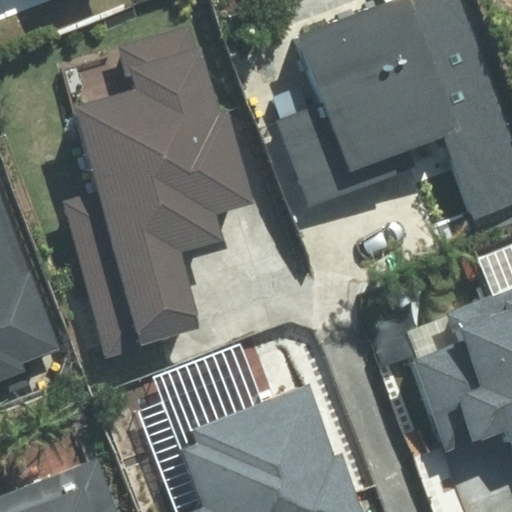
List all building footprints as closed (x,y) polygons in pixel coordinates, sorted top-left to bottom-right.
[(20,0),(26,12),(52,0),(20,0)] [(454,0),(418,0),(224,69),(278,222),(349,197),(344,181),(427,152),(419,128),(470,110),(451,58),(473,50),(454,0)] [(45,126),(66,199),(38,207),(84,366),(119,356),(176,339),(156,269),(195,258),(186,226),(230,213),(177,31),(98,54),(104,74),(73,83),(82,115),(45,126)] [(0,278),(0,384),(51,364),(17,280),(3,286),(0,278)] [(511,294),(382,344),(429,467),(478,448),(488,473),(511,463),(511,294)] [(344,511),(296,394),(137,459),(158,511),(344,511)] [(0,511),(105,511),(86,460),(0,492),(0,511)]
